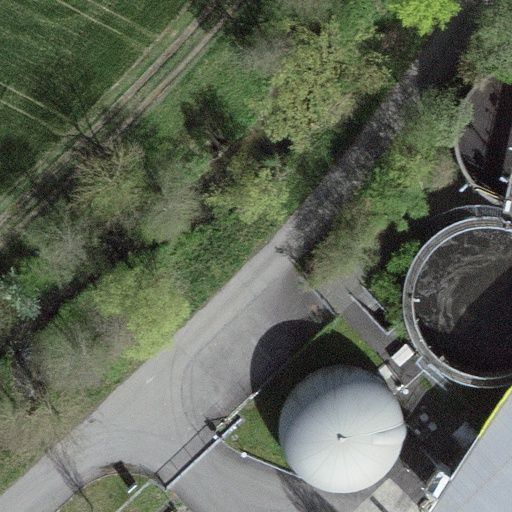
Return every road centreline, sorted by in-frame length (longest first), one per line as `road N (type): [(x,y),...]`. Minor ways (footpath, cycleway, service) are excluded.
road 1 (unclassified): [(491,0),(367,170),(15,511)]
road 2 (track): [(0,230),(228,0)]
